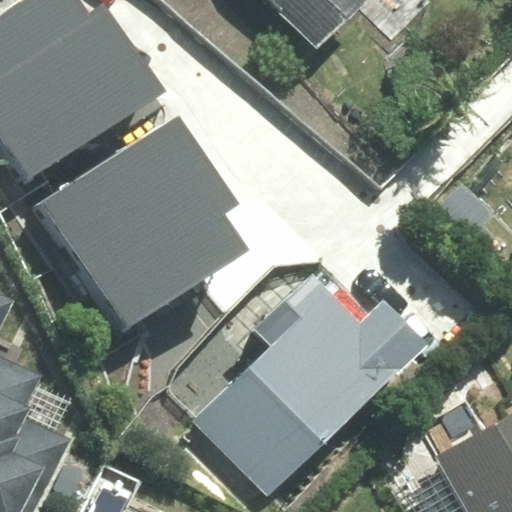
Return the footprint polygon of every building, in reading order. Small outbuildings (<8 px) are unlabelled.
[(0,152),(14,174),(139,94),(82,7),(71,14),(62,0),(9,0),(0,6),(0,152)] [(264,0),(321,54),(373,0),(264,0)] [(156,118),(32,198),(113,324),(238,244),(156,118)] [(362,310),(314,260),(247,324),(264,341),(182,418),(253,491),(410,341),(371,301),(362,310)] [(0,317),(5,308),(0,305),(0,511),(30,511),(63,446),(14,423),(31,383),(0,367),(0,317)] [(511,511),(511,420),(433,464),(460,511),(511,511)]
